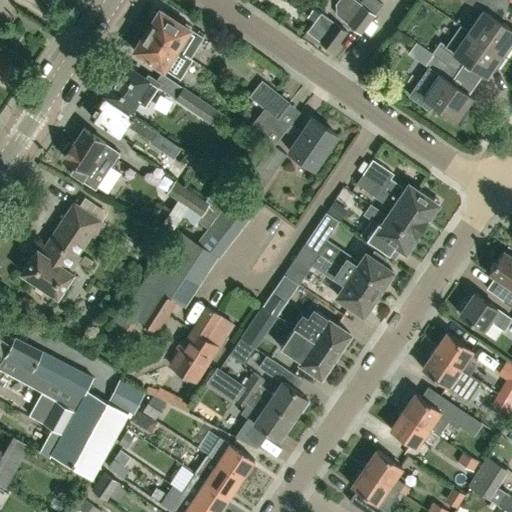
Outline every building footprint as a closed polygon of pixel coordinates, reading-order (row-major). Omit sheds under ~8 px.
[(504,54),(511,44),(509,42),(511,37),(511,29),(492,15),(497,2),(492,0),(463,0),(482,11),(469,31),(504,54)] [(376,14),(375,14),(361,3),(346,22),(360,33),(361,34),(376,14)] [(176,49),(175,50),(185,56),(188,57),(197,44),(190,40),(194,32),(188,28),(190,26),(179,19),(178,21),(158,9),(156,12),(154,11),(151,13),(146,20),(146,24),(147,27),(145,30),(176,49)] [(333,51),(348,30),(333,20),(319,40),(333,51)] [(496,67),(504,54),(469,31),(462,26),(447,47),(439,42),(432,53),(458,71),(465,61),(485,75),(493,64),(496,67)] [(132,51),(162,69),(163,70),(175,50),(176,49),(145,30),(140,38),(137,38),(133,44),(135,47),(132,51)] [(464,105),(470,96),(450,82),(458,71),(432,53),(424,65),(427,67),(407,95),(427,108),(432,101),(455,117),(456,115),(459,118),(466,107),(464,105)] [(145,77),(124,63),(122,66),(119,64),(112,74),(116,76),(105,92),(130,109),(136,100),(143,105),(158,82),(147,75),(145,77)] [(209,122),(217,111),(182,87),(174,98),(209,122)] [(277,118),(289,101),(272,87),(259,103),(264,107),(263,108),(277,118)] [(149,141),(150,140),(174,156),(180,147),(156,131),(102,96),(96,105),(94,105),(91,110),(92,111),(89,115),(118,135),(125,125),(149,141)] [(273,145),(300,110),(289,101),(277,118),(263,108),(249,126),(273,145)] [(313,167),(336,134),(311,116),(288,149),(313,167)] [(73,140),(71,143),(68,141),(62,150),(65,152),(63,156),(74,163),(69,171),(84,181),(84,180),(96,188),(98,185),(108,191),(120,172),(111,165),(120,151),(105,141),(84,127),(75,141),(73,140)] [(255,199),(286,153),(273,145),(239,187),(238,189),(260,204),(261,203),(255,199)] [(404,190),(388,179),(391,174),(371,160),(362,174),(399,199),(397,201),(408,208),(411,205),(416,208),(413,212),(426,220),(437,204),(408,184),(404,190)] [(399,199),(362,174),(355,184),(392,209),(387,217),(418,238),(426,226),(423,224),(426,220),(413,212),(416,208),(411,205),(408,208),(397,201),(399,199)] [(167,193),(176,199),(177,199),(177,200),(162,224),(172,230),(182,215),(194,223),(197,219),(207,226),(220,210),(210,203),(210,202),(175,180),(167,193)] [(219,257),(260,204),(238,189),(197,240),(177,228),(143,280),(176,301),(184,306),(216,256),(219,257)] [(327,211),(340,220),(348,208),(335,199),(327,211)] [(20,272),(24,274),(24,279),(31,284),(36,282),(57,296),(74,272),(71,270),(80,255),(78,254),(91,234),(95,236),(104,222),(73,201),(41,250),(37,247),(20,272)] [(404,251),(408,247),(411,249),(418,239),(418,238),(387,217),(370,205),(363,214),(380,226),(376,232),(404,251)] [(318,253),(377,292),(383,283),(387,285),(393,275),(390,273),(391,271),(365,253),(359,262),(326,240),(325,242),(316,236),(317,234),(314,232),(306,243),(319,252),(318,253)] [(511,256),(502,250),(487,272),(511,288),(502,301),(511,307),(511,256)] [(377,292),(318,253),(310,265),(343,287),(336,296),(362,314),(364,311),(367,313),(374,303),(371,301),(377,292)] [(94,261),(84,254),(79,261),(89,268),(94,261)] [(139,274),(143,267),(132,259),(128,266),(139,274)] [(157,331),(176,301),(143,280),(125,307),(122,306),(114,320),(130,330),(138,318),(157,331)] [(511,318),(497,308),(474,292),(468,301),(467,302),(464,301),(459,309),(460,312),(459,313),(482,329),(489,319),(504,330),(511,318)] [(244,316),(257,303),(248,295),(235,308),(244,316)] [(279,303),(271,296),(264,304),(273,310),(279,303)] [(196,382),(217,348),(205,340),(219,317),(204,307),(168,365),(196,382)] [(311,326),(308,326),(305,326),(303,327),(300,327),(297,325),(296,327),(335,354),(349,333),(329,320),(321,314),(313,322),(311,326)] [(254,345),(256,346),(264,335),(249,324),(241,336),(254,345)] [(321,375),(335,354),(296,327),(294,326),(280,347),(301,361),(300,362),(321,375)] [(468,374),(469,372),(467,371),(472,364),(465,358),(471,349),(446,332),(434,349),(468,374)] [(4,357),(24,368),(31,371),(41,350),(14,336),(11,343),(0,335),(0,360),(2,362),(4,357)] [(254,345),(241,336),(230,352),(242,361),(254,345)] [(468,374),(434,349),(421,367),(447,385),(456,391),(464,380),(468,374)] [(92,377),(41,350),(31,371),(81,397),(61,435),(103,458),(127,413),(85,391),(92,377)] [(277,379),(285,367),(266,353),(257,365),(277,379)] [(511,382),(511,362),(508,359),(498,373),(511,382)] [(224,391),(233,379),(222,371),(213,383),(224,391)] [(282,382),(274,393),(260,384),(263,380),(252,373),(243,386),(291,418),(305,397),(282,382)] [(132,412),(142,394),(119,381),(109,400),(132,412)] [(511,387),(503,383),(497,393),(511,402),(511,387)] [(277,439),(291,418),(243,386),(234,399),(244,406),(245,405),(248,407),(244,413),(255,421),(253,423),(266,432),(277,439)] [(171,387),(166,395),(182,405),(187,397),(171,387)] [(415,392),(402,411),(427,428),(437,435),(438,436),(448,421),(458,427),(468,412),(448,399),(446,398),(441,394),(433,405),(423,398),(415,392)] [(511,403),(511,402),(497,393),(492,401),(508,410),(511,403)] [(143,410),(155,418),(160,410),(148,402),(143,410)] [(139,409),(132,419),(141,425),(148,415),(139,409)] [(431,443),(437,435),(427,428),(402,411),(390,429),(415,446),(421,436),(431,443)] [(0,484),(5,487),(29,444),(13,434),(3,452),(0,450),(0,484)] [(93,477),(103,458),(61,435),(51,454),(93,477)] [(215,461),(241,479),(253,461),(218,437),(213,445),(207,453),(206,455),(215,461)] [(399,490),(404,483),(394,476),(401,465),(376,448),(364,467),(399,490)] [(482,463),(463,451),(457,460),(473,470),(477,462),(481,464),(482,463)] [(229,496),(241,479),(215,461),(206,455),(199,465),(194,472),(229,496)] [(114,457),(106,470),(123,481),(132,468),(114,457)] [(505,494),(493,486),(504,470),(486,458),(467,487),(496,506),(507,511),(511,511),(511,496),(505,493),(505,494)] [(394,498),(399,490),(364,467),(352,485),(357,489),(351,498),(371,511),(385,511),(388,509),(376,502),(383,491),(394,498)] [(213,511),(218,511),(229,496),(194,472),(188,481),(181,491),(213,511)] [(107,500),(119,482),(104,473),(93,491),(107,500)] [(173,511),(213,511),(181,491),(174,502),(169,509),(173,511)] [(84,511),(86,511),(93,503),(81,495),(74,505),(84,511)] [(430,511),(447,511),(449,510),(433,501),(428,510),(430,511)]
